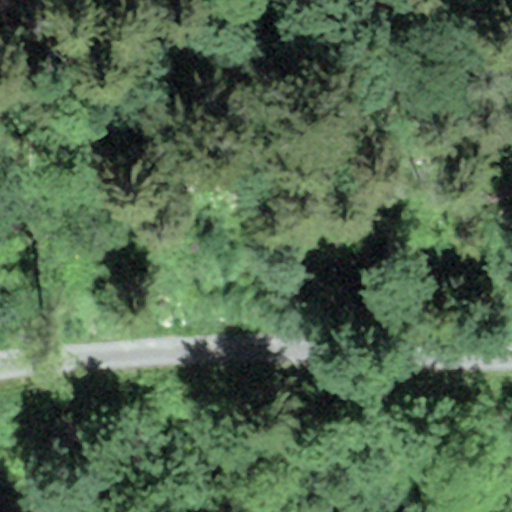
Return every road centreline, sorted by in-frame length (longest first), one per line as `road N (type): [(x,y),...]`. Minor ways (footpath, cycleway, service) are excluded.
road 1 (track): [(265,355),(0,371)]
road 2 (track): [(265,355),(305,362),(511,346)]
